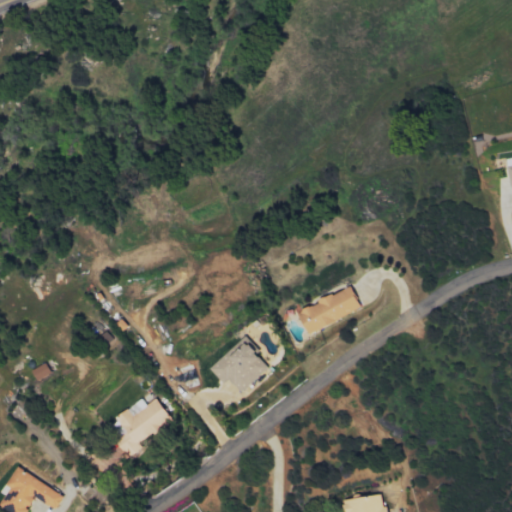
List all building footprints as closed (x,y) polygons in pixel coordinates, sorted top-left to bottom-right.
[(360,309),(350,287),(295,311),(305,334),(360,309)] [(222,384),(228,380),(239,392),(267,367),(245,342),(235,351),(231,348),(208,369),(222,384)] [(30,370),(35,381),(50,373),(45,363),(30,370)] [(170,420),(155,398),(145,405),(141,399),(109,421),(117,433),(121,431),(132,447),(170,420)] [(62,496),(17,467),(0,492),(5,495),(0,502),(0,507),(7,511),(25,511),(35,497),(54,509),(62,496)] [(384,511),(383,494),(341,500),(342,511),(384,511)]
